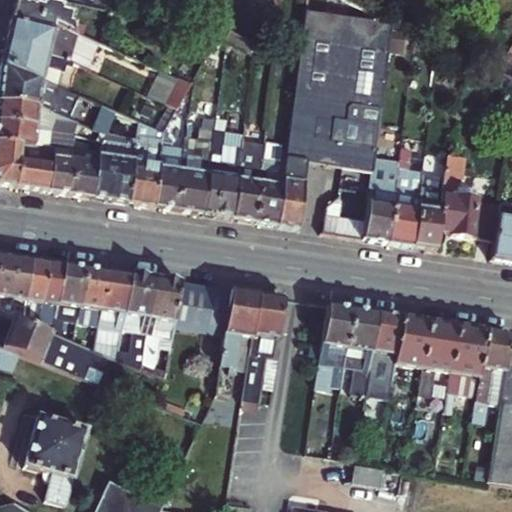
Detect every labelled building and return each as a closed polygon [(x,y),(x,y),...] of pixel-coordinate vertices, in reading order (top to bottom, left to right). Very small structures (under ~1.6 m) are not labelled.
[(14,2),(9,22),(51,32),(53,24),(74,34),(76,25),(68,23),(70,13),(60,11),(61,6),(42,2),(41,6),(25,3),(14,0),(14,2)] [(254,0),(244,0),(231,23),(238,28),(254,0)] [(308,0),(288,150),(286,164),(307,167),(352,173),(372,175),(373,162),(392,29),(318,18),(320,0),(308,0)] [(9,22),(4,45),(62,68),(67,69),(76,35),(74,34),(53,24),(51,32),(9,22)] [(97,45),(76,35),(67,69),(86,77),(97,45)] [(62,68),(4,45),(0,67),(97,108),(100,98),(62,81),(62,68)] [(113,114),(97,108),(0,67),(0,106),(38,111),(72,125),(78,128),(82,119),(72,115),(75,109),(96,116),(89,133),(103,138),(113,114)] [(153,79),(146,100),(176,109),(183,88),(153,79)] [(0,106),(0,126),(37,131),(71,140),(72,125),(38,111),(0,106)] [(150,114),(145,128),(164,136),(166,136),(171,123),(150,114)] [(136,146),(126,208),(151,212),(162,149),(164,136),(145,128),(139,125),(137,143),(136,146)] [(37,131),(0,126),(0,147),(19,150),(43,153),(53,154),(70,156),(76,157),(80,157),(81,150),(70,148),(71,140),(37,131)] [(245,134),(216,129),(214,143),(243,148),(244,143),(245,134)] [(151,212),(177,216),(186,159),(187,153),(175,152),(178,138),(166,136),(164,136),(162,149),(151,212)] [(91,202),(126,208),(136,146),(137,143),(103,138),(101,149),(97,171),(91,202)] [(177,216),(202,220),(214,143),(202,142),(198,161),(186,159),(177,216)] [(202,220),(232,225),(241,169),(243,148),(214,143),(202,220)] [(241,169),(232,225),(254,228),(264,164),(267,147),(244,143),(243,148),(241,169)] [(0,187),(46,195),(52,164),(53,154),(43,153),(19,150),(0,147),(0,187)] [(264,164),(254,228),(277,232),(286,168),(286,164),(288,150),(267,147),(264,164)] [(413,253),(421,195),(424,177),(408,175),(411,154),(400,153),(398,166),(395,191),(387,249),(413,253)] [(53,154),(52,164),(46,195),(69,198),(76,157),(70,156),(53,154)] [(80,157),(76,157),(69,198),(91,202),(97,171),(81,168),(82,158),(80,157)] [(447,175),(438,235),(450,237),(449,241),(492,248),(496,222),(498,211),(474,208),(475,198),(460,196),(459,205),(452,203),(453,195),(457,195),(459,182),(465,183),(468,164),(449,161),(447,175)] [(372,175),(365,225),(362,245),(387,249),(395,191),(398,166),(373,162),(372,175)] [(286,164),(286,168),(277,232),(297,235),(307,167),(286,164)] [(424,177),(421,195),(413,253),(435,256),(438,235),(447,175),(425,172),(424,177)] [(496,222),(492,248),(489,265),(511,268),(511,208),(499,206),(498,211),(496,222)] [(323,219),(320,238),(343,242),(346,222),(323,219)] [(365,225),(346,222),(343,242),(362,245),(365,225)] [(22,325),(23,314),(30,262),(0,257),(0,316),(12,321),(22,325)] [(46,264),(30,262),(23,314),(22,325),(36,330),(38,316),(40,304),(46,264)] [(50,336),(61,266),(46,264),(40,304),(50,306),(46,334),(50,336)] [(85,270),(61,266),(50,336),(73,344),(74,339),(75,335),(57,330),(59,321),(76,323),(85,270)] [(106,274),(85,270),(76,323),(98,327),(106,274)] [(123,331),(130,277),(106,274),(98,327),(123,331)] [(141,371),(155,281),(130,277),(123,331),(122,336),(133,338),(129,366),(141,371)] [(173,331),(180,285),(155,281),(141,371),(166,380),(167,375),(156,370),(157,356),(169,357),(173,331)] [(180,285),(173,331),(223,337),(229,293),(180,285)] [(216,397),(215,399),(211,407),(221,410),(223,402),(231,403),(235,374),(246,375),(258,297),(229,293),(223,337),(216,397)] [(266,362),(274,363),(282,301),(258,297),(246,375),(242,405),(260,408),(266,362)] [(327,308),(315,392),(326,393),(330,368),(343,370),(352,312),(327,308)] [(368,376),(377,316),(352,312),(343,370),(353,373),(350,392),(357,394),(356,398),(364,399),(368,376)] [(394,357),(399,319),(377,316),(368,376),(380,378),(384,355),(394,357)] [(418,373),(426,324),(399,319),(394,357),(392,369),(418,373)] [(73,344),(50,336),(46,334),(36,330),(22,325),(12,321),(2,350),(19,357),(78,381),(81,380),(86,382),(97,354),(94,352),(73,344)] [(448,377),(455,328),(426,324),(418,373),(448,377)] [(474,401),(484,333),(455,328),(448,377),(444,397),(474,401)] [(500,409),(511,345),(511,338),(511,337),(484,333),(474,401),(472,415),(482,416),(484,406),(500,409)] [(73,344),(94,352),(95,346),(74,339),(73,344)] [(511,345),(500,409),(488,486),(511,489),(511,345)] [(118,362),(120,348),(111,346),(109,358),(118,362)] [(0,349),(0,372),(13,374),(19,357),(2,350),(0,349)] [(66,509),(86,432),(38,417),(23,470),(44,476),(48,488),(44,503),(66,509)] [(380,492),(383,475),(355,471),(353,489),(380,492)] [(163,511),(167,503),(145,492),(140,500),(108,485),(95,511),(163,511)]
